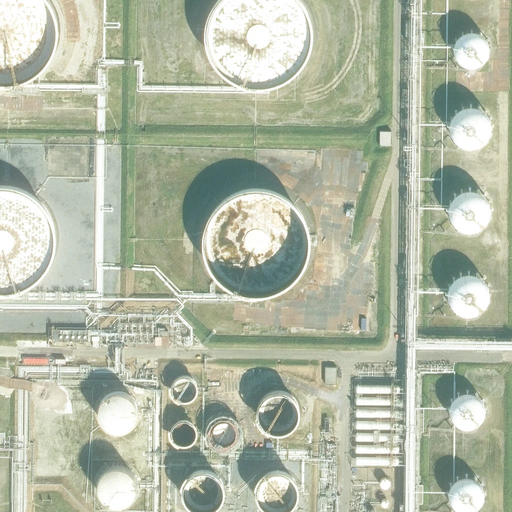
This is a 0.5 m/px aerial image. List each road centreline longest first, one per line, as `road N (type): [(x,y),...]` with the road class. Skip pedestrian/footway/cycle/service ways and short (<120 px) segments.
road 1 (unknown): [(394,345),(366,354),(0,347)]
road 2 (unknown): [(403,0),(394,345)]
road 3 (unknown): [(336,511),(336,354)]
